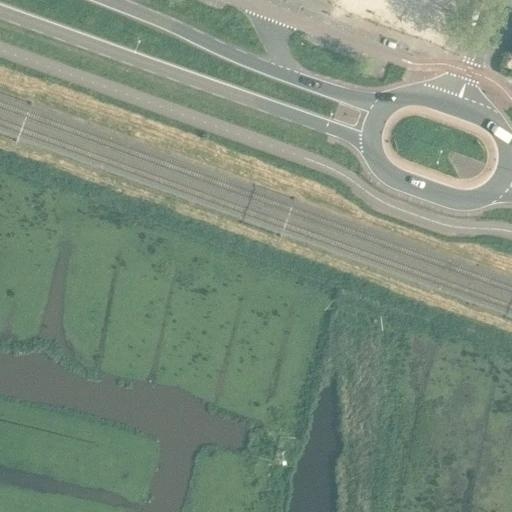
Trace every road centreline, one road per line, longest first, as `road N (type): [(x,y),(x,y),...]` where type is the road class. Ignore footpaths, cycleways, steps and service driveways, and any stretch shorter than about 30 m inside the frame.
road 1 (primary): [(0,11),(354,137),(375,153)]
road 2 (primary): [(290,77),(110,0)]
road 3 (residential): [(398,57),(262,8)]
road 4 (primary): [(375,153),(399,178),(442,194),(486,191)]
